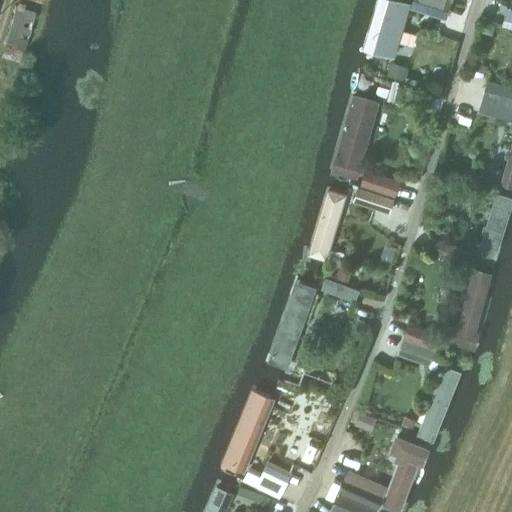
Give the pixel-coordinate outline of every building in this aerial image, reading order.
[(394,0),(383,0),(370,52),(396,61),(410,6),(394,0)] [(451,1),(449,0),(411,0),(410,6),(446,18),(451,1)] [(2,43),(23,49),(34,11),(13,5),(2,43)] [(511,7),(505,5),(500,21),(511,24),(511,7)] [(511,93),(486,86),(483,96),(511,104),(511,93)] [(360,91),(333,174),(355,181),(381,98),(360,91)] [(480,106),(511,115),(511,104),(483,96),(480,106)] [(368,171),(363,185),(396,195),(400,182),(368,171)] [(395,197),(362,187),(358,186),(354,201),(390,212),(395,197)] [(331,191),(311,261),(331,267),(351,197),(331,191)] [(484,249),(503,254),(511,221),(511,197),(499,194),(484,249)] [(433,235),(428,250),(461,260),(466,246),(433,235)] [(493,276),(477,271),(455,346),(471,351),(493,276)] [(358,291),(325,278),(321,289),(354,301),(358,291)] [(301,284),(270,364),(287,370),(318,290),(301,284)] [(436,348),(441,333),(409,322),(404,337),(436,348)] [(399,352),(430,363),(436,348),(404,337),(399,352)] [(448,367),(421,437),(439,444),(466,372),(448,367)] [(256,401),(229,464),(246,472),(273,408),(256,401)] [(359,409),(354,423),(372,430),(377,416),(359,409)] [(406,511),(430,449),(410,441),(386,507),(401,511),(406,511)] [(262,476),(257,488),(279,498),(285,486),(262,476)] [(346,477),(338,494),(377,511),(385,494),(346,477)] [(240,484),(235,497),(266,509),(271,496),(240,484)] [(216,488),(206,511),(221,511),(230,493),(216,488)] [(329,511),(376,511),(377,511),(338,494),(329,511)]
